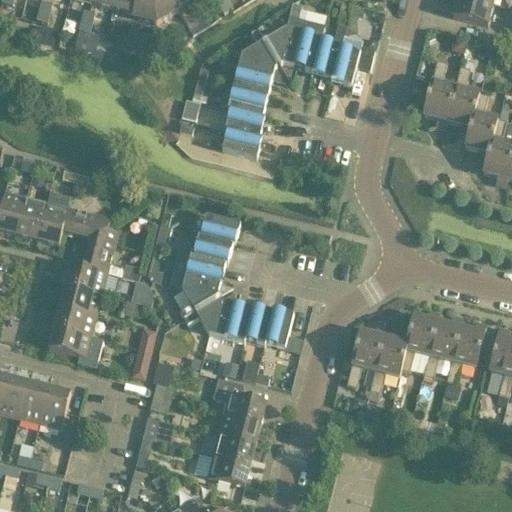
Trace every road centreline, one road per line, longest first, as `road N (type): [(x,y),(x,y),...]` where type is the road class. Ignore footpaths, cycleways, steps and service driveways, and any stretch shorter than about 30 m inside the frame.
road 1 (residential): [(408,271),(366,184),(412,0)]
road 2 (residential): [(286,511),(334,321),(408,271)]
road 3 (residential): [(97,484),(117,401),(107,389),(0,363)]
